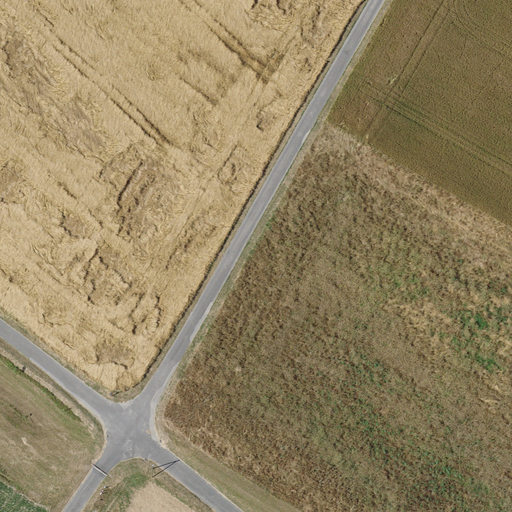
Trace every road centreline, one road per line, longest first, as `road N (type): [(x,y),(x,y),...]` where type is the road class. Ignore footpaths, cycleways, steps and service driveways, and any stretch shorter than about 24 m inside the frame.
road 1 (track): [(73,511),(160,380),(378,0)]
road 2 (unclassified): [(230,511),(0,327)]
